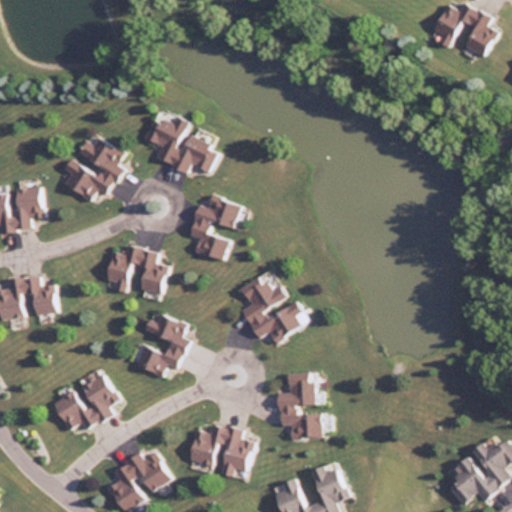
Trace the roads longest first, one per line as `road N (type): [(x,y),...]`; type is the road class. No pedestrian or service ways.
road 1 (residential): [(57,492),(163,412),(233,376)]
road 2 (residential): [(0,257),(67,245),(156,211)]
